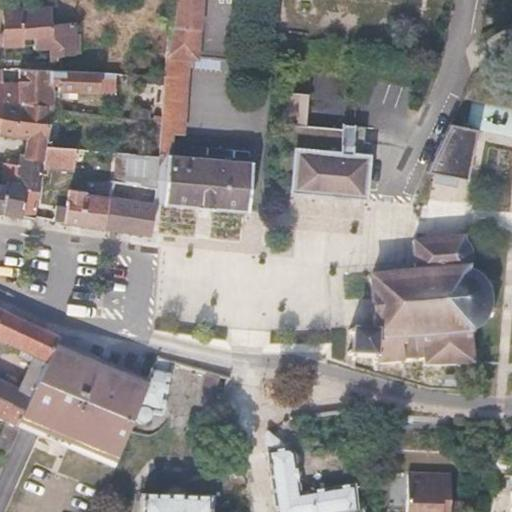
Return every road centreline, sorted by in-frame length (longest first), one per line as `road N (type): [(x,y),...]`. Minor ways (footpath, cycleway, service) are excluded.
road 1 (residential): [(131,334),(413,394),(511,406)]
road 2 (unknown): [(72,320),(0,479)]
road 3 (residential): [(131,334),(144,251),(66,241)]
